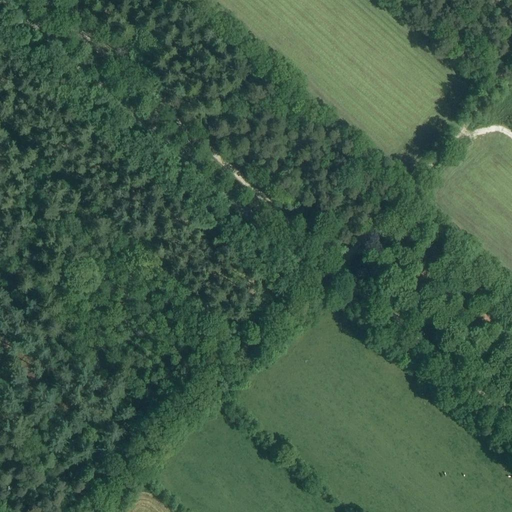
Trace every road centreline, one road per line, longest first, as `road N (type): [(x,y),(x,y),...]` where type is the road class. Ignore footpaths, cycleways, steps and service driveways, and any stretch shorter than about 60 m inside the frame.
road 1 (track): [(494,0),(506,57),(462,130),(357,245),(76,511)]
road 2 (track): [(335,264),(41,0)]
